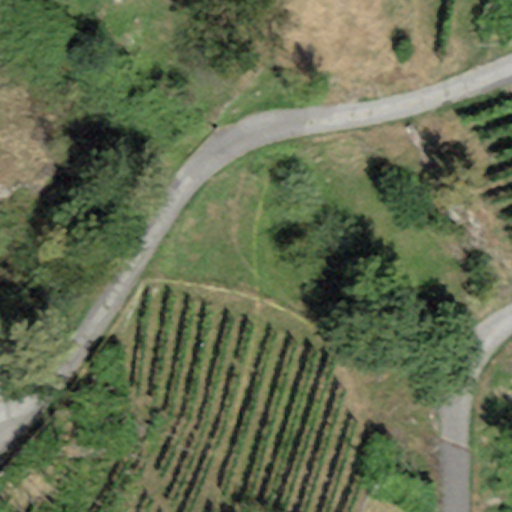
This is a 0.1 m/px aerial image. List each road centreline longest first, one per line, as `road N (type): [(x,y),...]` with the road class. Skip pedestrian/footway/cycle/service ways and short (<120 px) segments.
road 1 (unclassified): [(511,67),(402,108),(275,126),(215,153),(181,191),(60,384),(0,417)]
road 2 (unclassified): [(455,511),(458,385),(474,349),(511,317)]
